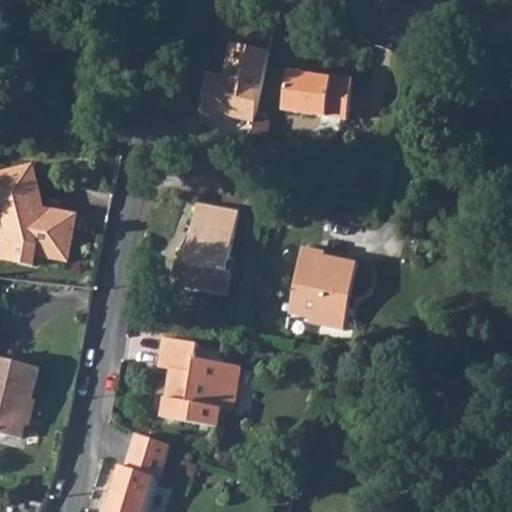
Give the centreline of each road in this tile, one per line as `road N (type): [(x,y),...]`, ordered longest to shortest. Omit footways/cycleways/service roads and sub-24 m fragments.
road 1 (residential): [(222,0),(189,18),(163,66),(71,511)]
road 2 (residential): [(511,34),(311,0)]
